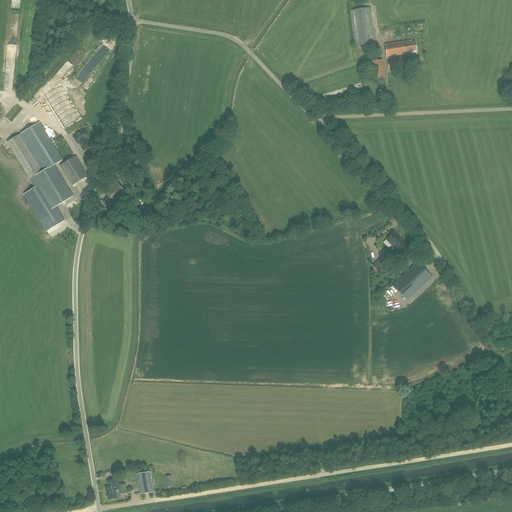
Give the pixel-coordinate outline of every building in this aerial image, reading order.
[(21,11),(22,0),(12,0),(12,10),(21,11)] [(371,8),(350,11),(355,46),(375,43),(371,8)] [(411,51),(417,51),(416,42),(413,42),(412,41),(385,45),(387,57),(411,53),(411,51)] [(404,59),(388,62),(389,70),(405,68),(404,59)] [(383,60),(370,62),(372,79),(385,77),(383,60)] [(60,84),(43,95),(64,129),(81,119),(60,84)] [(53,166),(62,160),(39,123),(8,142),(36,188),(25,194),(47,231),(64,221),(56,207),(72,197),(53,166)] [(73,137),(78,144),(79,143),(83,151),(91,146),(86,139),(88,137),(84,130),(73,137)] [(75,156),(60,166),(72,185),(87,176),(75,156)] [(106,190),(111,184),(107,179),(101,185),(106,190)] [(400,238),(399,239),(397,236),(398,236),(393,231),(390,234),(391,235),(387,239),(397,251),(405,244),(400,238)] [(388,251),(380,258),(385,263),(393,255),(388,251)] [(406,300),(431,277),(418,262),(393,285),(406,300)] [(150,472),(138,474),(141,495),(153,493),(150,472)] [(106,488),(117,486),(116,479),(107,481),(108,487),(106,487),(106,488)] [(120,494),(127,493),(126,484),(119,485),(120,494)] [(117,486),(106,488),(108,495),(107,496),(107,497),(107,498),(108,498),(109,499),(117,498),(115,489),(117,489),(117,486)]
